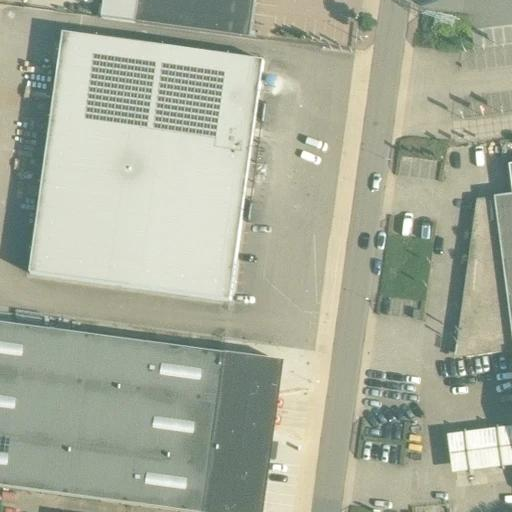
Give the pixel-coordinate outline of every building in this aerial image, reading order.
[(140,0),(137,25),(250,39),(254,0),(140,0)] [(63,35),(30,276),(231,303),(264,63),(63,35)] [(511,167),(504,169),(508,199),(472,204),(455,356),(468,362),(511,355),(511,167)] [(0,489),(164,511),(256,511),(277,364),(0,326),(0,489)] [(279,364),(278,371),(304,375),(305,368),(279,364)] [(511,432),(450,441),(455,480),(511,471),(511,432)]
